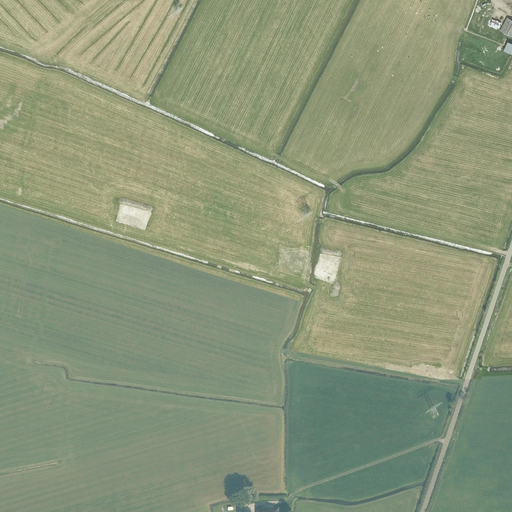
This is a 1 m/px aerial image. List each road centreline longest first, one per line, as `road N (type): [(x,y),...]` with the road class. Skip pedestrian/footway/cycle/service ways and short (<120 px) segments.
road 1 (unclassified): [(422,511),(511,247)]
road 2 (track): [(446,441),(266,503)]
